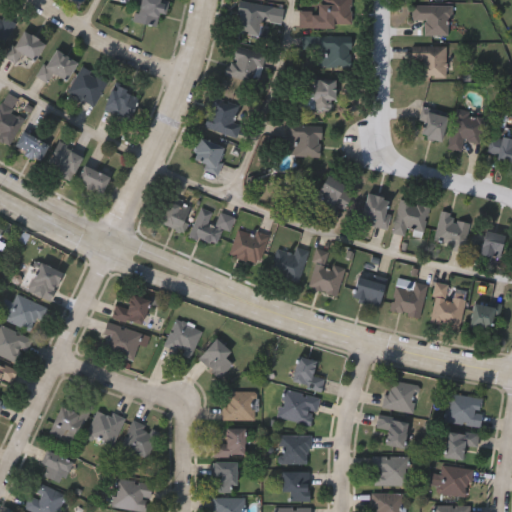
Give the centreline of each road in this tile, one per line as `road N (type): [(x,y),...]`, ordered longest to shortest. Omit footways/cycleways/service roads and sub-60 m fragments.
road 1 (residential): [(385,0),(385,161),(511,203),(502,511)]
road 2 (tertiary): [(511,375),(362,340),(241,299)]
road 3 (tertiary): [(104,255),(181,85),(202,0)]
road 4 (tertiary): [(241,299),(0,174)]
road 5 (tertiary): [(0,201),(199,295),(241,299)]
road 6 (residential): [(0,490),(104,255)]
road 7 (residential): [(56,360),(183,409),(187,511)]
road 8 (residential): [(25,0),(181,85)]
road 9 (residential): [(362,340),(341,511)]
